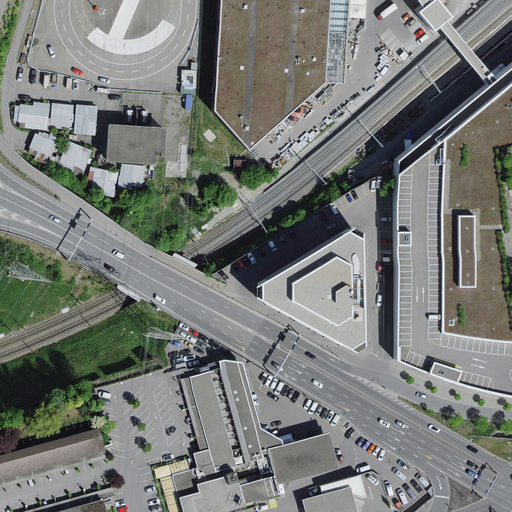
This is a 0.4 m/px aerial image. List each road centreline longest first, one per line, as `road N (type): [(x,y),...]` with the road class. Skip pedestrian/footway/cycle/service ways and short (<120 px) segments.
road 1 (residential): [(511,416),(438,406),(264,326),(217,317)]
road 2 (primary): [(217,317),(424,438)]
road 3 (primary): [(98,248),(217,317)]
road 4 (motorway): [(98,248),(0,172)]
